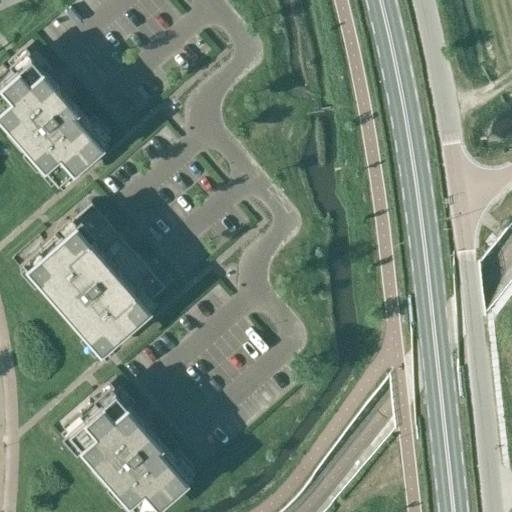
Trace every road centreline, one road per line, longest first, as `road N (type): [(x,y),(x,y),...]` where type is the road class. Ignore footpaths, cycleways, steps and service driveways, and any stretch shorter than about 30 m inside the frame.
road 1 (primary): [(452,511),(426,259),(381,0)]
road 2 (residential): [(207,0),(254,55),(203,100),(201,114),(287,224),(251,255),(253,291)]
road 3 (unclassified): [(495,511),(457,197)]
road 4 (unclassified): [(457,197),(421,0)]
